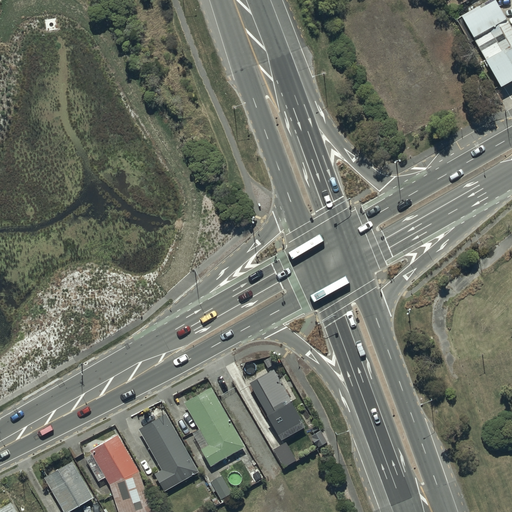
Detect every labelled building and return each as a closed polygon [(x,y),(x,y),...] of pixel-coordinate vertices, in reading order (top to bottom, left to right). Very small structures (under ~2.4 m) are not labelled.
[(511,34),(493,1),(458,20),(500,93),(511,85),(511,34)] [(64,10),(44,20),(58,47),(77,37),(64,10)] [(99,56),(90,61),(111,97),(104,101),(113,116),(142,98),(113,49),(112,50),(108,43),(96,51),(99,56)] [(148,106),(117,122),(123,132),(153,116),(148,106)] [(135,140),(144,157),(171,143),(161,126),(135,140)] [(106,168),(96,152),(59,173),(69,190),(106,168)] [(9,153),(0,157),(0,188),(0,189),(7,185),(10,189),(18,185),(16,180),(22,177),(9,153)] [(119,188),(95,200),(101,210),(125,198),(119,188)] [(188,193),(160,209),(183,249),(197,241),(200,239),(196,231),(206,225),(188,193)] [(140,227),(133,213),(106,229),(103,224),(92,230),(123,284),(141,274),(125,245),(128,235),(140,227)] [(63,223),(44,228),(48,248),(68,244),(63,223)] [(87,272),(63,285),(75,305),(71,307),(77,317),(80,315),(85,324),(115,306),(106,292),(101,295),(87,272)] [(18,277),(0,282),(0,305),(9,303),(20,339),(45,331),(32,292),(23,294),(18,277)] [(273,365),(249,378),(282,436),(305,422),(273,365)] [(191,429),(210,463),(245,444),(211,384),(184,398),(199,425),(191,429)] [(165,410),(138,425),(161,466),(154,470),(164,488),(198,469),(165,410)] [(318,428),(310,433),(318,445),(326,440),(318,428)] [(118,431),(90,447),(110,482),(119,511),(140,511),(153,508),(139,468),(118,431)] [(285,439),(272,447),(284,465),(296,457),(285,439)] [(71,457),(43,474),(65,510),(93,494),(71,457)] [(221,472),(210,478),(218,494),(212,497),(215,503),(233,493),(221,472)] [(19,511),(12,499),(0,504),(0,511),(19,511)]
